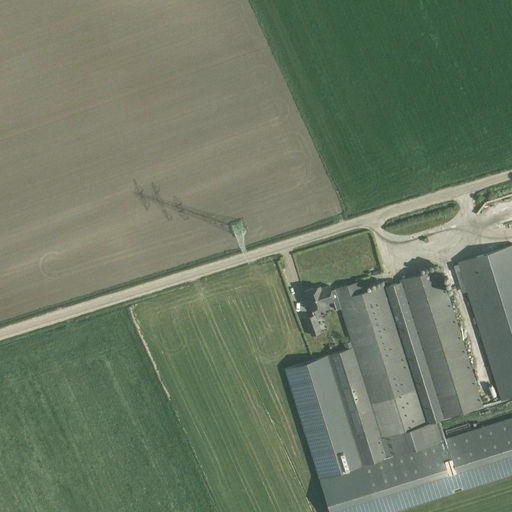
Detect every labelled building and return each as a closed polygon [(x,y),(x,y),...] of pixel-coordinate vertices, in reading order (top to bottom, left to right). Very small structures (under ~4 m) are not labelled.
[(459,264),(453,265),(453,266),(455,273),(461,271),(464,281),(467,290),(501,400),(511,396),(511,244),(458,262),(459,264)] [(400,280),(401,282),(385,287),(385,285),(363,291),(360,282),(348,286),(348,285),(334,289),(331,291),(334,300),(333,300),(336,309),(340,308),(350,341),(343,343),(345,350),(285,368),(329,511),(374,511),(354,446),(438,420),(482,407),(439,268),(400,280)] [(329,285),(320,288),(320,286),(304,291),(310,310),(326,305),(325,303),(333,300),(334,300),(331,291),(329,285)] [(314,314),(304,317),(311,335),(321,332),(314,314)] [(438,420),(354,446),(374,511),(388,511),(454,492),(453,489),(461,486),(462,489),(511,473),(511,417),(446,438),(444,439),(439,423),(438,420)]
